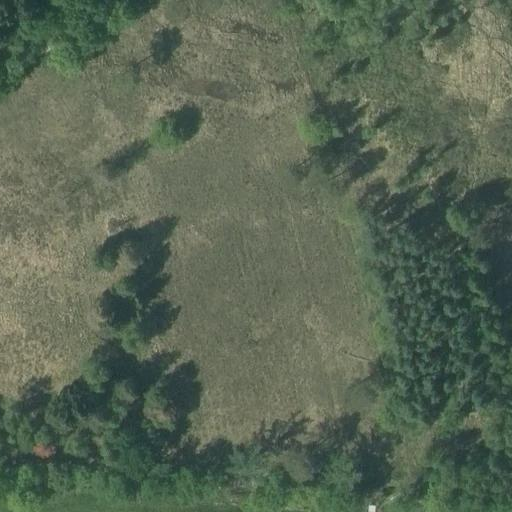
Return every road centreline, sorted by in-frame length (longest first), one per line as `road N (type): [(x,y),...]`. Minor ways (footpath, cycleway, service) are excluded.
road 1 (track): [(301,0),(416,490)]
road 2 (track): [(0,456),(416,490)]
road 3 (track): [(123,0),(63,31),(0,79)]
